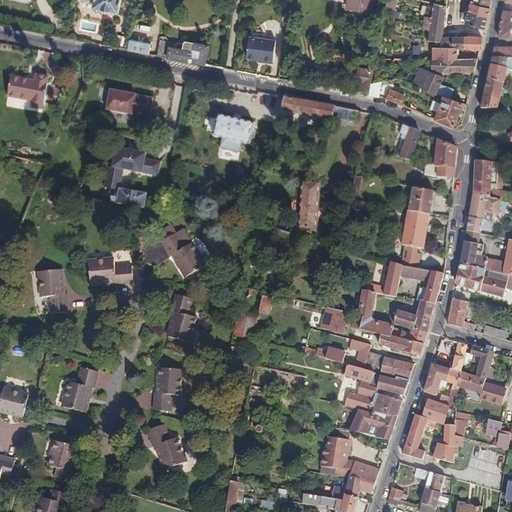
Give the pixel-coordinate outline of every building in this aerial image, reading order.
[(82,0),(82,2),(95,6),(94,12),(119,19),(124,3),(111,0),(82,0)] [(348,0),(348,8),(373,11),(374,0),(348,0)] [(397,0),(388,0),(387,8),(395,10),(397,0)] [(491,9),(491,0),(473,0),(472,5),(491,9)] [(441,37),(446,8),(436,5),(434,12),(429,11),(428,18),(433,19),(431,31),(429,41),(441,42),(441,37)] [(488,18),(491,9),(472,5),(469,15),(488,18)] [(511,14),(504,14),(500,40),(511,40),(511,14)] [(484,30),(488,18),(469,15),(466,25),(484,30)] [(423,29),(431,31),(433,19),(428,18),(426,17),(425,22),(423,29)] [(464,38),(441,37),(441,42),(441,45),(438,46),(438,48),(440,49),(457,50),(463,50),(464,38)] [(479,51),(482,38),(464,38),(463,50),(479,51)] [(276,46),(250,39),(247,60),(264,65),(264,66),(273,68),(276,46)] [(130,41),(128,52),(149,56),(152,45),(130,41)] [(158,57),(205,66),(209,48),(195,45),(193,53),(171,49),(171,43),(162,42),(158,57)] [(440,60),(456,60),(457,50),(440,49),(440,60)] [(511,58),(511,49),(495,49),(493,59),(511,58)] [(511,58),(493,59),(488,79),(503,82),(506,70),(511,70),(511,58)] [(474,72),(477,59),(456,60),(440,60),(433,61),(433,71),(440,73),(474,72)] [(358,91),(368,97),(371,84),(374,73),(359,70),(353,83),(359,84),(358,91)] [(421,70),(414,86),(444,98),(449,100),(452,91),(440,86),(443,78),(421,70)] [(48,79),(36,77),(35,83),(12,79),(7,98),(31,103),(30,110),(42,112),(43,106),(44,106),(49,86),(47,85),(48,79)] [(503,84),(503,82),(488,79),(481,109),(496,109),(499,96),(501,96),(502,93),(504,93),(505,89),(502,88),(503,84)] [(381,82),(371,84),(368,97),(377,99),(381,82)] [(136,96),(113,91),(108,113),(132,118),(133,116),(148,119),(152,101),(135,97),(136,96)] [(389,91),(385,101),(400,106),(404,97),(389,91)] [(436,120),(452,126),(458,103),(449,100),(444,98),(436,120)] [(333,109),(286,99),(284,111),(331,120),(332,114),(333,109)] [(355,113),(333,109),(332,114),(334,115),(334,119),(353,123),(355,113)] [(255,125),(219,118),(214,138),(251,145),(255,125)] [(421,134),(404,128),(402,135),(404,136),(403,139),(408,142),(403,159),(413,160),(421,134)] [(458,150),(440,142),(435,165),(441,166),(456,169),(458,150)] [(239,161),(241,148),(220,144),(218,157),(239,161)] [(146,154),(117,149),(113,169),(124,171),(157,177),(160,164),(145,161),(146,154)] [(41,153),(37,164),(47,167),(52,154),(41,153)] [(505,201),(511,202),(511,192),(501,191),(503,183),(497,163),(476,162),(474,193),(500,200),(505,201)] [(435,165),(428,164),(426,174),(439,177),(441,166),(435,165)] [(454,180),(456,169),(441,166),(439,177),(454,180)] [(120,190),(124,171),(113,169),(109,168),(104,189),(119,191),(120,190)] [(320,185),(305,183),(300,230),(316,231),(320,185)] [(354,185),(350,200),(357,201),(361,186),(354,185)] [(410,211),(429,215),(430,215),(434,193),(414,188),(410,211)] [(135,208),(145,210),(147,195),(120,190),(119,191),(117,204),(135,208)] [(500,200),(474,193),(469,219),(483,221),(485,212),(498,214),(500,200)] [(410,211),(409,211),(407,219),(404,218),(403,230),(406,231),(403,248),(409,249),(406,264),(418,266),(420,257),(415,256),(416,250),(423,252),(429,215),(410,211)] [(483,221),(469,219),(467,233),(480,235),(483,221)] [(511,232),(499,231),(497,239),(510,241),(511,241),(511,232)] [(182,232),(161,243),(169,258),(173,256),(185,277),(204,267),(192,245),(190,246),(182,232)] [(480,235),(467,233),(465,242),(479,245),(480,235)] [(5,246),(11,249),(16,236),(10,234),(5,246)] [(465,242),(461,266),(493,273),(495,263),(489,261),(489,259),(482,258),(484,247),(479,245),(465,242)] [(0,255),(0,273),(9,254),(2,251),(0,255)] [(113,261),(88,263),(90,285),(114,284),(115,286),(132,285),(131,268),(114,269),(113,261)] [(493,273),(504,275),(506,265),(495,263),(493,273)] [(406,267),(392,264),(385,295),(397,297),(402,276),(430,281),(428,291),(420,289),(418,302),(420,302),(435,304),(436,304),(443,273),(418,269),(410,268),(406,267)] [(461,266),(459,279),(457,285),(511,296),(511,276),(504,275),(493,273),(461,266)] [(62,273),(40,275),(42,300),(50,299),(51,314),(68,312),(67,297),(65,297),(62,273)] [(372,293),(365,291),(359,315),(364,317),(361,330),(382,335),(424,345),(435,304),(420,302),(417,317),(399,311),(394,325),(413,330),(412,336),(403,331),(393,329),(393,327),(373,323),(370,317),(375,295),(378,296),(378,294),(372,293)] [(271,296),(264,295),(259,313),(266,316),(271,296)] [(192,301),(176,298),(171,314),(175,315),(168,338),(191,344),(197,320),(188,317),(192,301)] [(467,303),(454,300),(448,325),(462,328),(467,303)] [(348,313),(326,308),(320,329),(343,335),(348,313)] [(249,338),(256,318),(240,313),(233,333),(249,338)] [(364,317),(359,315),(355,315),(351,328),(361,330),(364,317)] [(485,327),(483,335),(506,342),(508,334),(485,327)] [(424,345),(382,335),(380,345),(393,351),(418,356),(421,357),(424,345)] [(350,349),(361,352),(361,351),(369,354),(371,346),(352,341),(350,349)] [(467,347),(458,344),(455,365),(451,365),(449,370),(452,371),(447,384),(453,385),(452,390),(458,392),(459,388),(459,387),(458,387),(462,373),(463,366),(465,357),(467,347)] [(494,355),(473,348),(471,356),(482,359),(479,376),(486,379),(488,378),(493,380),(496,370),(490,368),(494,355)] [(317,354),(316,359),(328,362),(337,364),(343,366),(347,367),(365,370),(365,368),(369,354),(361,351),(361,352),(357,363),(344,360),(346,355),(328,351),(327,355),(318,352),(317,354)] [(415,365),(369,354),(365,368),(381,372),(381,373),(391,376),(390,379),(396,381),(397,377),(411,380),(415,365)] [(472,359),(465,357),(463,366),(471,368),(472,359)] [(452,371),(449,370),(433,365),(424,394),(437,397),(442,382),(447,384),(452,371)] [(363,382),(361,389),(368,392),(369,388),(381,391),(405,396),(411,380),(397,377),(396,381),(390,379),(381,377),(382,375),(365,370),(347,367),(345,377),(363,382)] [(97,372),(81,368),(77,387),(69,385),(64,410),(85,414),(90,389),(94,389),(97,372)] [(184,370),(160,369),(159,394),(156,394),(155,410),(172,411),(173,394),(182,394),(184,370)] [(486,381),(462,373),(458,387),(459,387),(459,388),(482,394),(481,400),(503,406),(507,391),(485,385),(486,381)] [(368,392),(361,389),(359,395),(350,392),(346,406),(359,411),(368,412),(386,418),(386,415),(398,417),(403,402),(380,395),(368,392)] [(458,392),(452,390),(451,398),(442,396),(439,404),(448,407),(456,409),(457,402),(458,392)] [(0,398),(0,412),(25,418),(30,398),(5,391),(2,399),(0,398)] [(448,407),(439,404),(431,401),(426,419),(440,422),(443,423),(448,407)] [(340,422),(340,429),(355,432),(363,433),(366,434),(368,423),(374,424),(374,429),(379,430),(377,438),(391,441),(398,417),(386,415),(386,418),(368,412),(359,411),(352,428),(340,422)] [(426,419),(417,416),(403,456),(422,462),(424,455),(418,452),(426,428),(437,431),(440,422),(426,419)] [(470,423),(455,420),(454,426),(452,436),(462,438),(465,428),(469,428),(470,423)] [(511,435),(500,434),(501,424),(488,421),(485,436),(495,438),(494,445),(498,446),(497,449),(508,452),(509,447),(511,435)] [(454,426),(445,424),(446,438),(444,446),(438,445),(434,457),(454,464),(454,455),(457,455),(457,449),(460,449),(462,439),(452,436),(454,426)] [(164,429),(149,434),(154,450),(157,449),(166,474),(190,466),(181,440),(169,444),(164,429)] [(257,431),(256,435),(257,436),(259,438),(263,438),(265,435),(265,432),(262,430),(260,430),(257,431)] [(324,451),(321,470),(348,474),(348,469),(345,467),(346,464),(349,444),(329,440),(327,451),(324,451)] [(79,449),(58,443),(51,468),(60,470),(58,479),(74,484),(77,474),(74,472),(79,449)] [(0,483),(2,484),(4,475),(13,477),(18,461),(0,456),(0,483)] [(348,469),(348,474),(352,473),(355,465),(346,464),(345,467),(348,469)] [(352,473),(351,478),(376,487),(380,473),(355,465),(352,473)] [(445,478),(415,469),(413,472),(417,474),(416,478),(428,481),(425,490),(440,495),(445,478)] [(321,470),(321,476),(349,480),(351,478),(352,473),(348,474),(321,470)] [(351,478),(349,480),(347,487),(343,486),(342,489),(335,488),(332,499),(344,501),(345,496),(360,499),(361,492),(373,495),(376,487),(351,478)] [(232,483),(228,504),(236,506),(239,489),(250,491),(251,486),(232,483)] [(500,506),(511,507),(511,484),(505,483),(500,506)] [(404,492),(393,489),(389,499),(398,501),(401,502),(404,492)] [(450,498),(440,495),(425,490),(421,504),(418,511),(435,511),(437,506),(447,509),(450,498)] [(71,496),(55,492),(52,503),(43,501),(40,511),(62,511),(65,506),(68,507),(71,496)] [(330,499),(316,497),(315,506),(328,509),(328,511),(356,511),(357,508),(358,508),(360,499),(345,496),(344,501),(332,499),(330,499)] [(276,510),(277,502),(262,500),(261,509),(276,510)]
